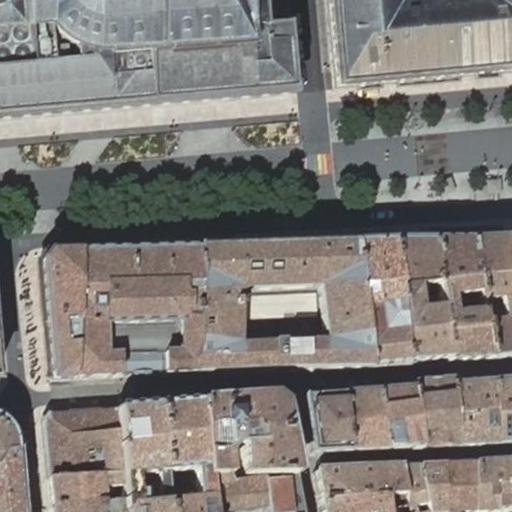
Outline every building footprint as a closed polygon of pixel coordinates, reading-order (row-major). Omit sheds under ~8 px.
[(0,0),(0,120),(286,96),(286,94),(287,94),(287,93),(289,92),(283,25),(260,27),(257,0),(0,0)] [(511,73),(511,20),(510,4),(510,0),(324,0),(333,90),(393,84),(393,88),(397,88),(397,84),(412,83),(413,87),(417,86),(416,82),(432,81),(432,85),(436,85),(436,80),(451,79),(452,83),(456,83),(455,79),(470,78),(511,73)] [(511,237),(502,238),(511,300),(511,237)] [(485,239),(468,241),(476,294),(478,311),(485,361),(511,359),(511,300),(502,238),(485,239)] [(410,241),(391,242),(399,308),(403,332),(407,365),(408,365),(444,361),(445,361),(439,311),(436,289),(429,241),(410,241)] [(448,241),(429,241),(436,289),(439,311),(445,361),(444,361),(445,364),(485,361),(478,311),(476,294),(468,241),(448,241)] [(371,243),(351,243),(360,313),(368,370),(408,367),(408,365),(407,365),(403,332),(399,308),(391,242),(371,243)] [(274,246),(197,249),(194,322),(193,353),(191,353),(190,375),(368,370),(360,313),(351,243),(274,246)] [(136,251),(76,252),(74,322),(71,381),(116,379),(156,376),(161,376),(190,375),(191,353),(193,353),(194,322),(197,249),(136,251)] [(74,322),(76,252),(61,253),(46,253),(38,263),(50,382),(71,381),(74,322)] [(417,451),(454,450),(447,387),(450,387),(450,386),(450,382),(406,386),(406,389),(406,391),(409,391),(417,451)] [(447,387),(454,450),(492,448),(511,446),(511,382),(489,384),(450,387),(447,387)] [(382,453),(417,451),(409,391),(406,391),(373,393),(382,453)] [(345,454),(382,453),(373,393),(338,396),(345,454)] [(309,456),(345,454),(338,396),(302,398),(301,399),(300,399),(300,400),(300,401),(307,455),(308,456),(309,456)] [(258,479),(291,479),(276,409),(266,401),(196,405),(202,480),(204,480),(222,480),(237,479),(258,479)] [(164,501),(164,511),(207,511),(204,480),(202,480),(196,405),(156,408),(161,472),(164,501)] [(114,410),(119,474),(122,502),(122,511),(164,511),(164,501),(161,472),(156,408),(114,410)] [(44,441),(48,478),(119,474),(114,410),(46,415),(42,422),(44,441)] [(0,511),(15,511),(9,447),(8,441),(5,434),(0,426),(0,511)] [(511,511),(511,462),(502,463),(501,504),(501,511),(511,511)] [(501,511),(501,504),(502,463),(469,465),(468,511),(501,511)] [(468,511),(469,465),(438,466),(438,511),(468,511)] [(438,511),(438,466),(414,468),(422,509),(422,511),(438,511)] [(311,474),(316,501),(400,497),(400,495),(395,469),(395,468),(313,472),(312,472),(312,473),(311,473),(311,474)] [(422,511),(422,509),(414,468),(395,469),(400,495),(400,497),(400,502),(400,510),(388,511),(422,511)] [(48,478),(50,507),(101,504),(110,504),(122,502),(119,474),(48,478)] [(207,511),(297,511),(291,479),(258,479),(237,479),(222,480),(204,480),(207,511)] [(316,501),(318,511),(388,511),(400,510),(400,502),(400,497),(316,501)] [(50,507),(50,511),(122,511),(122,502),(110,504),(101,504),(50,507)]
